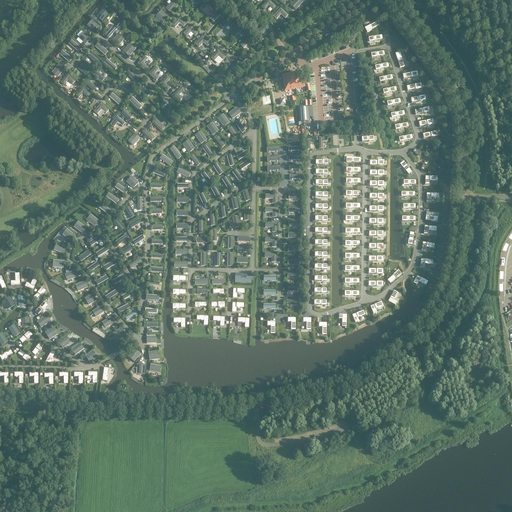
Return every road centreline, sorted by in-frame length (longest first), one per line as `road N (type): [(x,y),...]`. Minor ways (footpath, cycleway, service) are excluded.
road 1 (tertiary): [(0,404),(263,406),(347,387),(403,348),(450,276),(461,120),(446,81),(387,0)]
road 2 (unknown): [(459,191),(485,186),(479,97),(416,0)]
